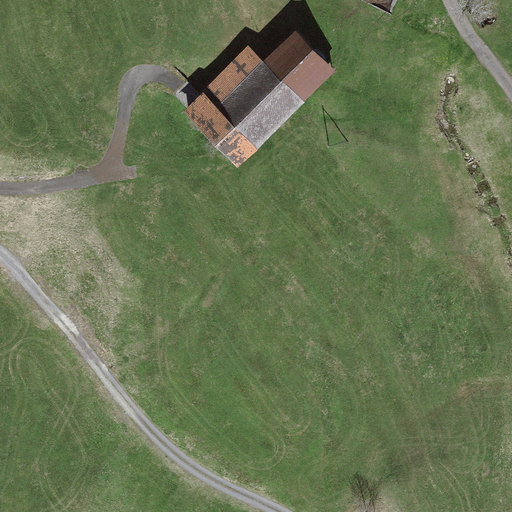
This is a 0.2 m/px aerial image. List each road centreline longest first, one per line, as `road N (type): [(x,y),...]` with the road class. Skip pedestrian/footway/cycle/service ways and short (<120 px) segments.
road 1 (track): [(0,253),(156,439),(190,467),(278,511)]
road 2 (track): [(201,164),(0,187)]
road 3 (track): [(99,176),(118,141),(131,82),(155,74),(179,86)]
